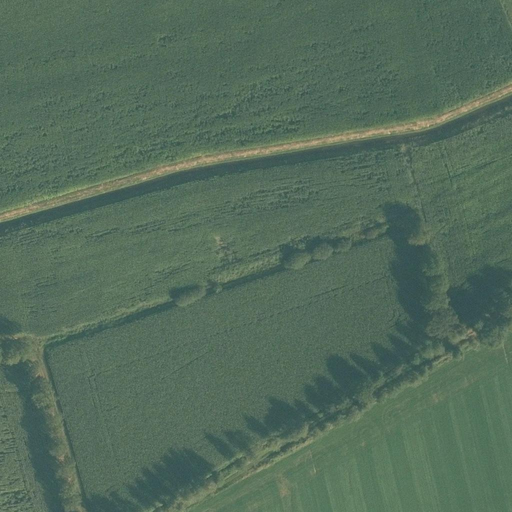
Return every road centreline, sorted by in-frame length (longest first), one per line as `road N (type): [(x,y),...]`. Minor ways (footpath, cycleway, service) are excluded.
road 1 (track): [(511,319),(164,511)]
road 2 (track): [(84,511),(30,342),(0,345)]
